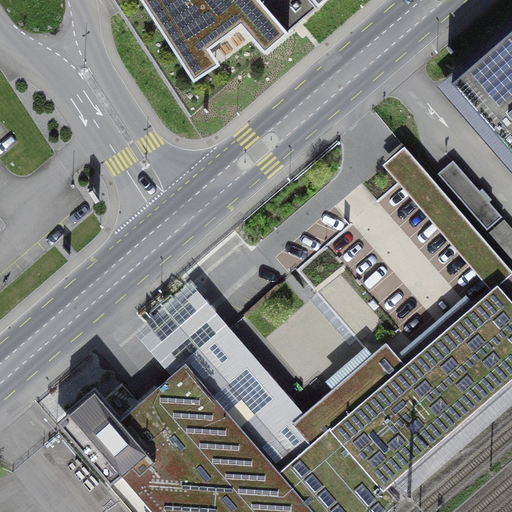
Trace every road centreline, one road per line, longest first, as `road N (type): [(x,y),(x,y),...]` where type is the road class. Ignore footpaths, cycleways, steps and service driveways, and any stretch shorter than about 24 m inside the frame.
road 1 (secondary): [(0,372),(432,0)]
road 2 (unknown): [(386,39),(511,197)]
